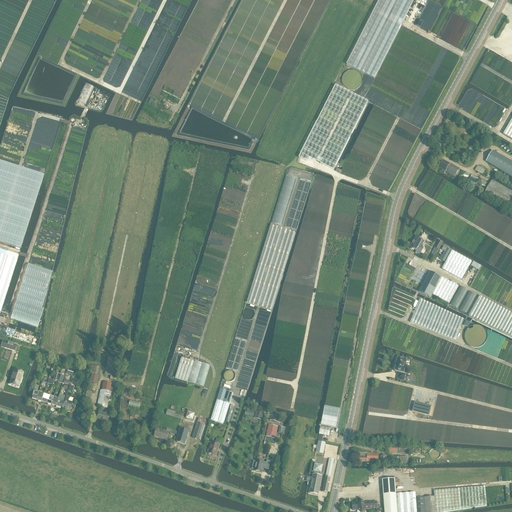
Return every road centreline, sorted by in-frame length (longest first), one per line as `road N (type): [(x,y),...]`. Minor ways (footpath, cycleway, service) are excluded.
road 1 (tertiary): [(331,511),(398,192),(500,0)]
road 2 (tertiary): [(297,511),(0,409)]
road 3 (track): [(363,184),(446,45)]
road 4 (track): [(373,310),(511,365)]
